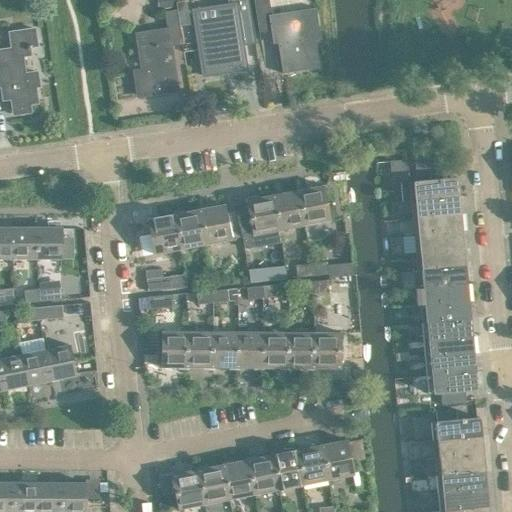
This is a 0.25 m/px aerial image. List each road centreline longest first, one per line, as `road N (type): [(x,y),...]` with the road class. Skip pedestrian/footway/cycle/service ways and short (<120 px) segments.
road 1 (residential): [(104,154),(471,93)]
road 2 (residential): [(511,428),(471,93)]
road 3 (residential): [(132,459),(104,154)]
road 4 (residential): [(132,459),(336,416)]
road 5 (residential): [(0,458),(132,459)]
